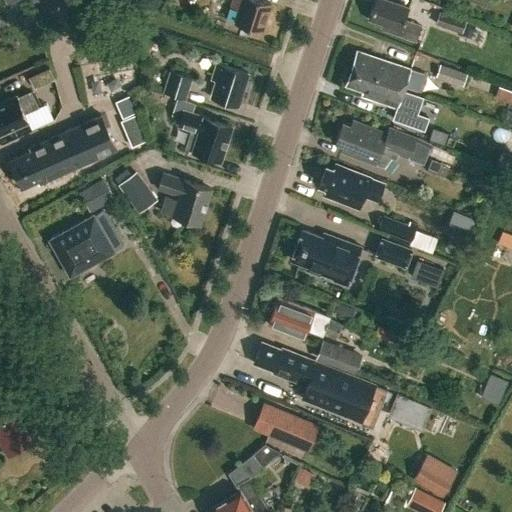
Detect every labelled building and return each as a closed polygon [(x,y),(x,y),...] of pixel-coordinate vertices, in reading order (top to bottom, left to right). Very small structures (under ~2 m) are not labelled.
[(235,23),(261,31),(270,1),(266,0),(232,0),(230,7),(239,10),(235,23)] [(385,26),(383,30),(418,42),(423,28),(406,22),(410,9),(384,0),(376,0),(369,21),(385,26)] [(434,24),(461,34),(466,20),(439,10),(434,24)] [(91,43),(95,60),(122,54),(119,38),(91,43)] [(359,51),(354,67),(388,79),(385,83),(405,90),(406,87),(418,91),(424,73),(412,68),(359,51)] [(462,85),(467,71),(439,62),(434,75),(462,85)] [(216,63),(212,74),(217,76),(210,96),(237,104),(247,72),(216,63)] [(47,64),(27,73),(35,89),(54,80),(47,64)] [(354,67),(348,86),(364,91),(365,91),(363,96),(399,108),(395,120),(427,130),(430,118),(418,114),(425,96),(405,90),(385,83),(388,79),(354,67)] [(167,69),(160,90),(182,98),(189,76),(167,69)] [(205,98),(209,84),(196,80),(191,93),(205,98)] [(511,88),(498,83),(493,95),(511,102),(511,88)] [(16,97),(0,103),(0,134),(27,122),(28,122),(32,130),(54,120),(46,103),(38,107),(31,91),(17,97),(17,96),(16,97)] [(115,100),(121,116),(135,110),(128,94),(115,100)] [(177,98),(171,116),(181,119),(179,125),(191,129),(185,148),(220,159),(231,126),(204,117),(204,116),(192,112),(195,104),(177,98)] [(511,110),(506,108),(502,120),(511,124),(511,110)] [(120,119),(131,145),(145,139),(134,113),(120,119)] [(116,149),(101,115),(28,148),(30,151),(8,161),(20,187),(36,180),(38,184),(116,149)] [(342,151),(376,165),(376,164),(384,167),(393,160),(397,161),(399,157),(410,161),(418,139),(389,128),(386,135),(353,122),(351,127),(343,124),(336,143),(344,145),(342,151)] [(175,157),(180,144),(158,135),(152,148),(175,157)] [(431,157),(427,166),(436,170),(440,161),(431,157)] [(384,185),(336,167),(334,171),(326,168),(320,186),(328,189),(326,195),(359,208),(363,198),(377,203),(384,185)] [(212,188),(163,173),(158,189),(178,195),(177,200),(166,196),(161,212),(172,215),(172,216),(201,224),(212,188)] [(150,193),(135,174),(119,186),(134,205),(150,193)] [(90,211),(106,202),(105,200),(114,196),(107,183),(82,196),(90,211)] [(113,249),(122,244),(104,211),(95,217),(93,214),(48,239),(69,276),(114,252),(113,249)] [(383,216),(377,231),(411,243),(416,229),(383,216)] [(303,227),(291,257),(308,263),(307,267),(321,273),(322,270),(333,275),(333,277),(348,283),(362,244),(333,233),(331,237),(303,227)] [(418,230),(413,247),(437,254),(441,236),(418,230)] [(501,245),(511,248),(511,234),(505,232),(501,245)] [(378,237),(372,253),(405,265),(411,249),(378,237)] [(328,319),(329,317),(313,310),(279,297),(277,301),(275,301),(273,307),(274,309),(269,325),(303,338),(306,329),(309,331),(310,330),(322,335),(323,331),(337,336),(341,324),(328,319)] [(335,311),(352,317),(355,309),(338,303),(335,311)] [(308,387),(303,400),(356,420),(370,384),(318,364),(318,362),(282,348),(281,351),(261,343),(254,363),(274,371),(272,373),(308,387)] [(360,357),(330,346),(324,361),(355,372),(360,357)] [(423,426),(431,407),(397,393),(389,412),(423,426)] [(263,402),(252,428),(308,451),(319,425),(263,402)] [(0,417),(0,436),(9,452),(31,439),(14,410),(0,417)] [(264,511),(267,511),(257,494),(258,494),(250,479),(255,476),(253,474),(262,467),(265,459),(276,450),(265,443),(253,454),(229,473),(239,490),(208,508),(209,511),(264,511)] [(414,478),(442,495),(456,472),(427,455),(414,478)] [(312,488),(320,476),(305,466),(297,478),(312,488)] [(404,505),(417,511),(438,511),(444,501),(414,486),(404,505)]
